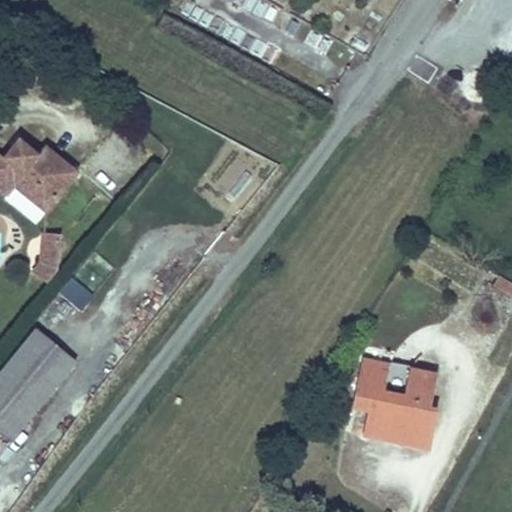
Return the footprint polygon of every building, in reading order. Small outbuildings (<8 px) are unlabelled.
[(0,192),(7,199),(15,190),(47,215),(79,176),(46,149),(39,158),(19,143),(4,161),(0,157),(0,192)] [(44,237),(42,263),(35,272),(49,284),(60,271),(62,237),(44,237)] [(69,279),(58,296),(82,311),(92,293),(69,279)] [(0,374),(0,435),(12,445),(76,364),(34,331),(0,374)] [(370,412),(366,430),(407,438),(405,446),(430,451),(438,410),(431,408),(437,378),(365,363),(356,409),(370,412)] [(364,438),(405,446),(407,438),(366,430),(364,438)]
